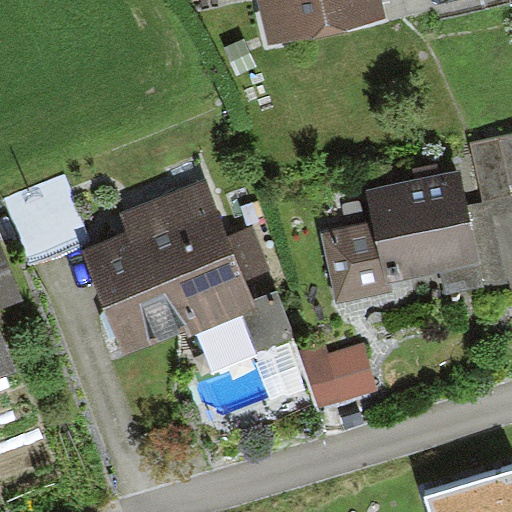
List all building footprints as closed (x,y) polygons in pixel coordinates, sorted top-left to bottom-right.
[(260,0),(268,29),(372,4),(371,0),(260,0)] [(236,69),(256,61),(244,33),(224,42),(236,69)] [(482,201),(511,193),(511,136),(468,148),(482,201)] [(334,309),(468,284),(447,174),(313,199),(334,309)] [(81,233),(61,182),(12,202),(32,252),(81,233)] [(75,246),(115,346),(240,296),(200,197),(75,246)] [(0,241),(0,337),(32,328),(5,240),(0,241)] [(330,400),(370,389),(356,337),(316,348),(330,400)] [(511,511),(511,464),(425,490),(431,511),(511,511)]
